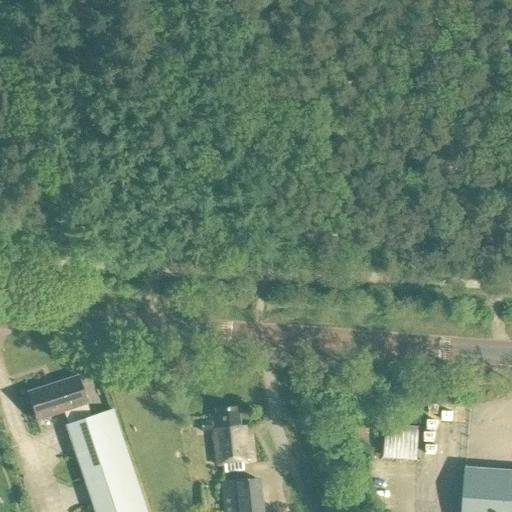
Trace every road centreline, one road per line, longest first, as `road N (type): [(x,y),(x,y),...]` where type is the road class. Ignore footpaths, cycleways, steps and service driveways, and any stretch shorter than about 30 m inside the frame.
road 1 (track): [(16,0),(86,62),(149,265),(153,328)]
road 2 (tertiary): [(264,337),(0,317)]
road 3 (tertiary): [(511,353),(264,337)]
road 4 (residential): [(294,474),(277,436),(264,337)]
